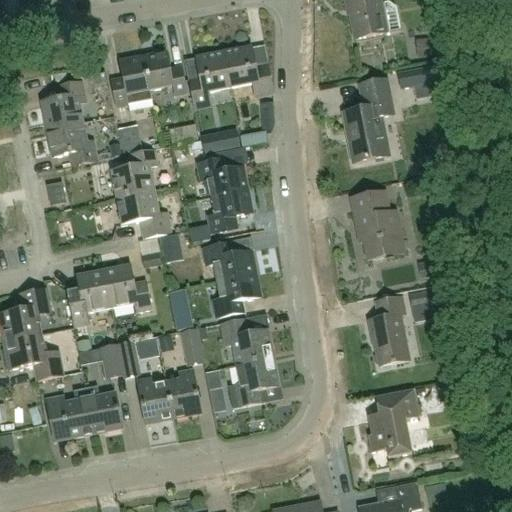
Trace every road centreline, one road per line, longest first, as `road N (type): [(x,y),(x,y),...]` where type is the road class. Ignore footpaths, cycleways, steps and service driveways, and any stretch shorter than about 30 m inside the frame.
road 1 (residential): [(0,503),(259,463),(288,453),(314,430),(324,358),(296,154),(295,0)]
road 2 (residential): [(0,32),(202,0)]
road 3 (residential): [(49,268),(21,100)]
